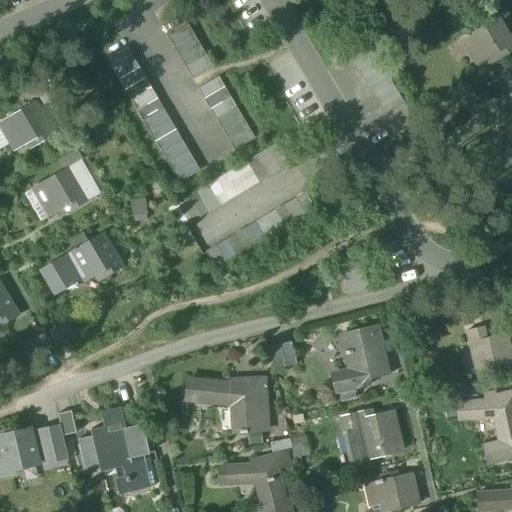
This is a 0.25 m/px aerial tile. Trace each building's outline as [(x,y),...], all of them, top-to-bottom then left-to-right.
[(460,36),(477,64),(498,52),(501,58),(511,51),(511,42),(496,15),(460,36)] [(188,25),(168,37),(174,47),(194,35),(188,25)] [(194,35),(174,47),(180,58),(200,45),(194,35)] [(200,45),(180,58),(186,68),(206,56),(200,45)] [(351,57),(356,67),(375,56),(369,46),(351,57)] [(158,99),(152,88),(145,78),(139,68),(133,57),(127,47),(107,59),(113,70),(119,80),(125,90),(131,101),(137,111),(158,99)] [(206,56),(186,68),(192,78),(212,66),(206,56)] [(356,67),(362,76),(381,65),(375,56),(356,67)] [(362,76),(368,86),(386,75),(381,65),(362,76)] [(368,86),(374,96),(392,85),(386,75),(368,86)] [(198,89),(204,99),(224,87),(218,77),(198,89)] [(374,96),(379,106),(398,95),(392,85),(374,96)] [(204,99),(210,109),(230,97),(224,87),(204,99)] [(379,106),(385,116),(404,105),(398,95),(379,106)] [(210,109),(216,119),(236,107),(230,97),(210,109)] [(0,124),(16,151),(29,144),(32,150),(55,137),(35,103),(0,124)] [(385,116),(391,125),(410,115),(404,105),(385,116)] [(216,119),(222,130),(242,118),(236,107),(216,119)] [(200,171),(194,161),(188,150),(182,140),(176,130),(170,119),(164,109),(143,121),(149,132),(155,142),(161,152),(167,163),(173,173),(180,183),(200,171)] [(415,124),(410,115),(391,125),(397,135),(415,124)] [(222,130),(228,140),(249,128),(242,118),(222,130)] [(397,135),(403,145),(421,134),(415,124),(397,135)] [(255,138),(249,128),(228,140),(234,150),(255,138)] [(277,144),(266,150),(256,156),(247,162),(237,168),(227,174),(217,180),(207,185),(198,191),(188,197),(177,203),(190,224),(200,218),(210,212),(220,206),(229,200),(239,194),(249,188),(259,183),(269,177),(278,171),(289,165),(277,144)] [(34,190),(50,218),(63,210),(66,216),(89,203),(106,193),(86,159),(83,161),(77,151),(61,160),(67,171),(34,190)] [(305,192),(295,198),(285,204),(275,210),(265,216),(255,222),(246,228),(236,234),(226,239),(216,245),(206,251),(218,272),(228,266),(238,260),(248,254),(258,248),(268,242),(277,237),(287,231),(297,225),(307,219),(317,213),(305,192)] [(78,272),(84,282),(96,275),(100,281),(123,268),(102,234),(67,254),(78,272)] [(63,281),(78,272),(67,254),(43,269),(50,280),(47,281),(54,293),(66,286),(63,281)] [(342,268),(347,295),(370,290),(369,287),(365,264),(342,268)] [(0,327),(18,317),(0,286),(0,327)] [(344,346),(348,365),(330,369),(334,388),(352,383),(362,381),(360,375),(386,369),(379,338),(375,321),(340,329),(344,346)] [(467,332),(477,375),(511,366),(511,362),(505,334),(481,340),(478,329),(467,332)] [(268,347),(274,370),(297,364),(291,342),(268,347)] [(239,431),(239,433),(246,433),(246,431),(259,430),(257,393),(265,393),(264,379),(238,380),(238,383),(231,384),(188,379),(186,399),(231,405),(233,432),(239,431)] [(354,389),(338,393),(340,403),(356,399),(354,389)] [(511,391),(494,396),(495,400),(490,401),(456,403),(457,420),(494,418),(499,441),(484,444),(488,465),(511,459),(511,391)] [(265,393),(257,393),(259,430),(267,430),(265,393)] [(100,412),(104,427),(107,426),(108,433),(125,429),(120,407),(100,412)] [(71,411),(57,414),(60,427),(63,436),(76,433),(71,411)] [(355,414),(364,451),(400,443),(392,411),(366,417),(365,411),(355,414)] [(364,451),(355,414),(340,417),(351,463),(402,452),(400,443),(364,451)] [(135,481),(137,489),(156,485),(150,458),(144,460),(143,456),(149,454),(142,425),(125,429),(108,433),(107,426),(104,427),(91,430),(92,436),(79,440),(80,445),(86,473),(102,469),(101,465),(113,463),(114,469),(122,467),(125,477),(126,483),(135,481)] [(37,432),(44,463),(68,458),(63,436),(60,427),(37,432)] [(0,459),(0,474),(1,478),(14,474),(13,470),(38,464),(30,429),(0,436),(0,444),(3,459),(0,459)] [(305,435),(289,439),(291,448),(294,459),(309,455),(305,435)] [(291,448),(289,439),(289,438),(269,443),(272,453),(291,448)] [(290,511),(287,499),(284,500),(276,468),(289,465),(286,453),(262,459),(262,458),(250,461),(251,465),(217,467),(218,484),(256,482),(261,504),(261,506),(262,511),(290,511)] [(380,504),(382,511),(397,511),(397,510),(418,505),(410,473),(375,481),(380,504)] [(126,483),(125,477),(115,479),(118,493),(137,489),(135,481),(126,483)] [(380,504),(375,481),(363,484),(369,507),(380,504)] [(511,509),(511,491),(477,493),(477,511),(511,509)]
